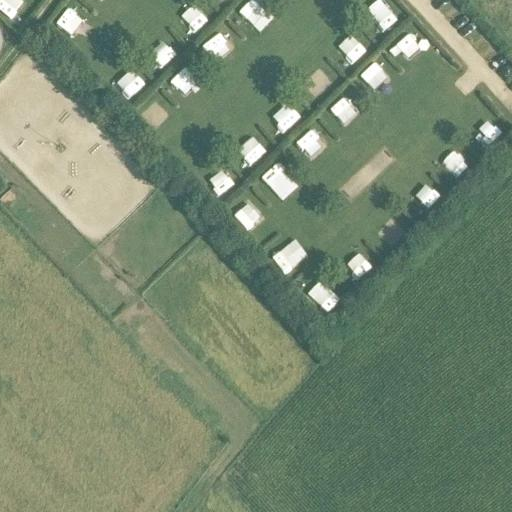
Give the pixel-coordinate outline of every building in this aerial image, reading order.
[(0,8),(11,15),(19,0),(3,0),(0,6),(0,8)] [(257,0),(239,10),(249,28),(268,16),(259,0),(257,0)] [(209,13),(198,8),(188,29),(199,35),(209,13)] [(409,34),(395,47),(414,68),(429,55),(409,34)] [(145,59),(159,72),(176,53),(162,41),(145,59)] [(169,84),(189,104),(206,87),(186,67),(169,84)] [(345,98),(329,113),(342,127),(358,112),(345,98)] [(153,103),(140,115),(151,128),(165,116),(153,103)] [(488,149),(501,139),(492,127),(479,138),(488,149)] [(306,164),(325,146),(313,133),(294,150),(306,164)] [(448,164),(461,178),(472,168),(459,155),(448,164)] [(275,172),(264,182),(274,192),(284,182),(275,172)] [(434,185),(416,201),(428,215),(446,199),(434,185)] [(248,203),(234,217),(248,231),(262,217),(248,203)] [(396,220),(384,233),(396,245),(409,232),(396,220)] [(285,271),(300,263),(291,248),(276,256),(285,271)] [(359,257),(344,268),(356,283),(371,272),(359,257)]
